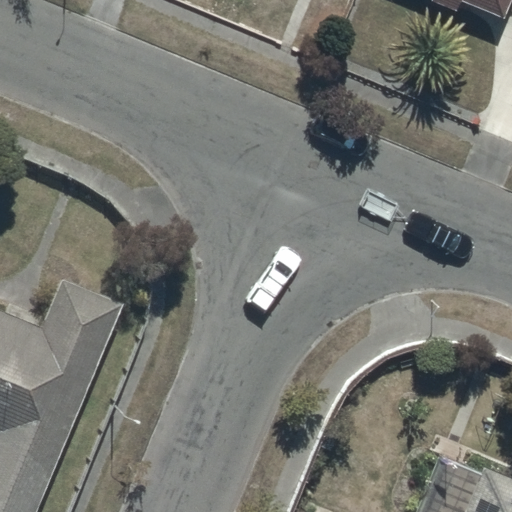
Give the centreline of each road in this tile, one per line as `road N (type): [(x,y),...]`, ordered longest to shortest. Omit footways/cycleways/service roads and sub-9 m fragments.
road 1 (residential): [(310,173),(172,511)]
road 2 (residential): [(0,42),(310,173)]
road 3 (residential): [(310,173),(511,255)]
